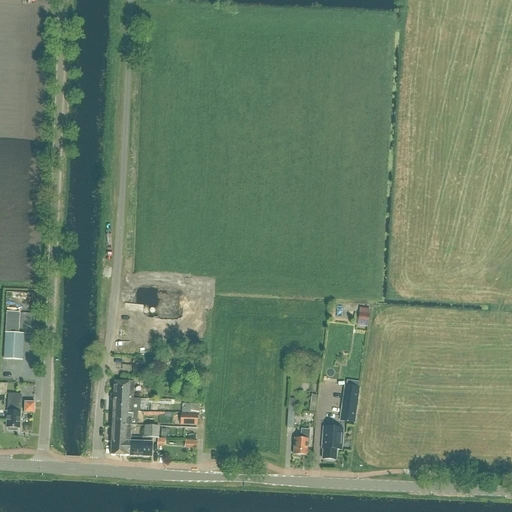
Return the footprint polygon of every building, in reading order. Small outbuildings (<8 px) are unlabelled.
[(203,312),(152,310),(152,326),(202,328),(203,312)] [(24,335),(22,335),(23,314),(6,313),(4,360),(23,361),(24,335)] [(141,380),(141,365),(132,365),(132,380),(141,380)] [(114,382),(113,399),(133,400),(134,383),(114,382)] [(305,383),(303,389),(310,391),(312,385),(305,383)] [(342,415),(355,416),(359,389),(346,387),(342,415)] [(6,429),(7,429),(7,430),(8,432),(16,432),(17,431),(17,429),(19,429),(20,413),(20,406),(21,396),(8,395),(7,412),(6,429)] [(311,395),(308,412),(314,413),(317,396),(311,395)] [(132,413),(133,400),(113,399),(113,414),(127,415),(128,414),(128,413),(132,413)] [(34,413),(34,404),(25,404),(25,413),(34,413)] [(199,414),(199,405),(182,405),(182,414),(199,414)] [(132,413),(128,413),(128,414),(127,415),(113,414),(112,428),(131,429),(131,427),(136,427),(137,413),(132,413)] [(180,425),(184,425),(197,426),(197,416),(181,415),(180,425)] [(129,443),(129,457),(151,458),(152,439),(158,439),(159,427),(145,426),(144,439),(142,439),(142,443),(130,443),(129,443)] [(112,428),(112,442),(128,442),(128,441),(130,441),(131,429),(112,428)] [(322,460),(335,460),(336,450),(341,450),(343,429),(324,428),(322,449),(323,449),(322,460)] [(308,446),(309,431),(301,430),(300,439),(294,439),(293,456),(295,456),(295,457),(300,458),(300,456),(306,457),(307,446),(308,446)] [(130,443),(130,441),(128,441),(128,442),(112,442),(111,456),(129,457),(129,443),(130,443)]
